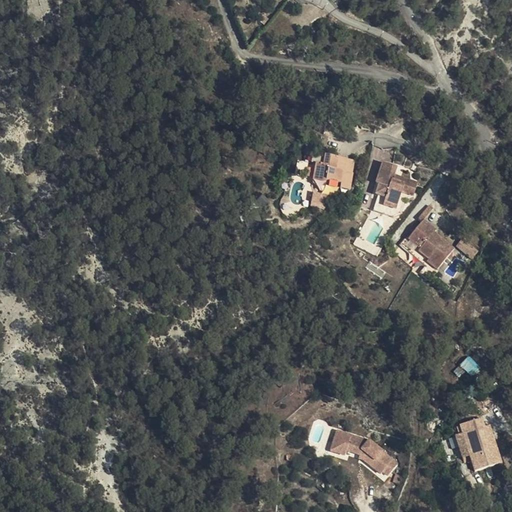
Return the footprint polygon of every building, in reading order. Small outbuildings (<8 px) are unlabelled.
[(333,183),(336,157),(325,155),(323,165),(317,164),(314,183),(326,185),(327,182),(333,183)] [(339,158),(336,157),(333,183),(342,185),(341,189),(352,191),(354,173),(338,171),(339,158)] [(355,160),(339,158),(338,171),(354,173),(355,160)] [(382,162),(382,164),(394,179),(407,190),(407,194),(408,194),(412,181),(395,175),(396,167),(382,162)] [(394,179),(382,164),(376,183),(379,185),(376,195),(386,199),(384,206),(398,211),(403,193),(407,194),(407,190),(394,179)] [(418,184),(412,181),(408,194),(415,196),(418,184)] [(337,210),(338,196),(314,193),(312,207),(337,210)] [(373,202),(383,206),(385,200),(376,196),(373,202)] [(425,220),(426,221),(432,213),(428,209),(419,219),(423,222),(425,220)] [(407,236),(408,251),(434,273),(454,249),(431,230),(433,227),(426,221),(425,220),(423,222),(412,235),(409,233),(407,236)] [(457,246),(473,257),(478,251),(462,240),(457,246)] [(455,259),(462,265),(466,260),(458,254),(455,259)] [(477,474),(505,464),(491,424),(484,426),(481,419),(460,426),(465,439),(457,441),(464,461),(472,459),(477,474)] [(370,439),(338,429),(331,451),(345,456),(347,451),(361,455),(360,459),(365,460),(381,473),(383,471),(389,476),(399,463),(370,439)]
